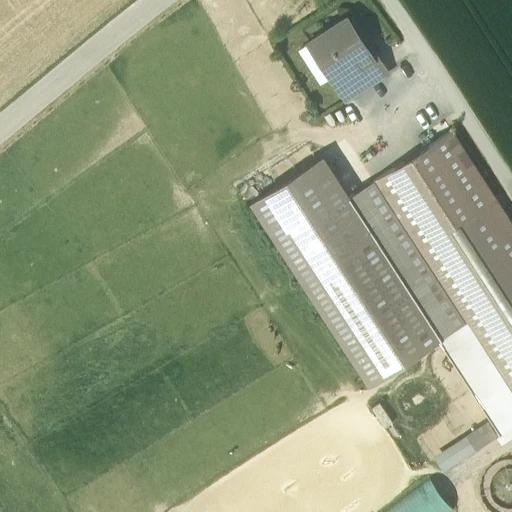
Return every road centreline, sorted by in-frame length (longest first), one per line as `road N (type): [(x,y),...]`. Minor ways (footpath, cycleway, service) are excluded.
road 1 (track): [(511,179),(391,0)]
road 2 (unclassified): [(159,0),(0,127)]
